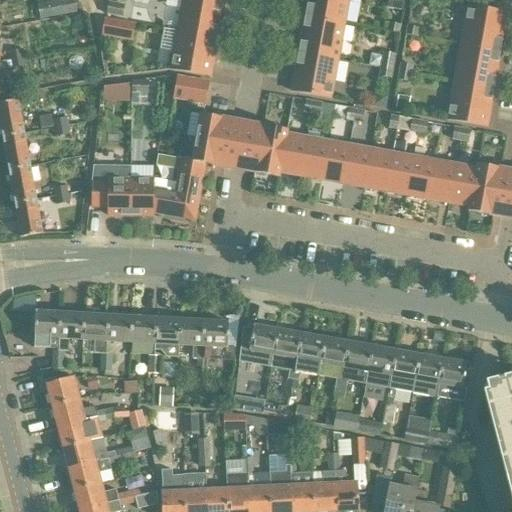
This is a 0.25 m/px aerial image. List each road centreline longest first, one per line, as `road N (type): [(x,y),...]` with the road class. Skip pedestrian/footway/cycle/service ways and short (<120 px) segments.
road 1 (residential): [(490,320),(222,269)]
road 2 (residential): [(222,269),(79,260),(0,267)]
road 3 (residential): [(222,269),(242,123)]
road 4 (residential): [(490,320),(511,200)]
